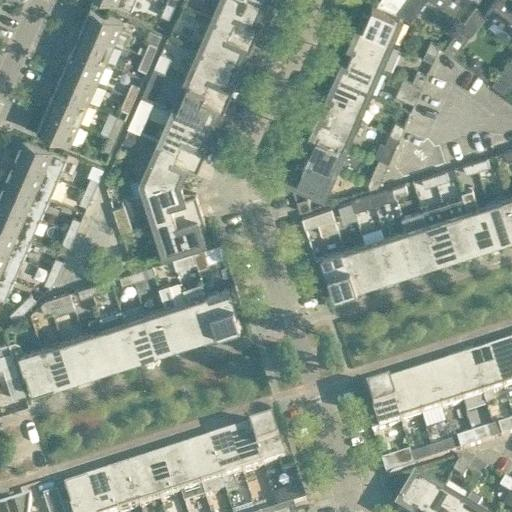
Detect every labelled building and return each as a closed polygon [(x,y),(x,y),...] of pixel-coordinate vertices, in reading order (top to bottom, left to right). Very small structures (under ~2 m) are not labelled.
[(108,0),(131,10),(134,0),(108,0)] [(161,14),(169,17),(175,4),(167,0),(161,14)] [(263,20),(258,17),(264,3),(258,0),(219,0),(212,17),(256,36),(263,20)] [(398,10),(405,0),(379,0),(378,2),(398,10)] [(405,0),(398,10),(410,19),(424,0),(405,0)] [(442,0),(442,1),(456,12),(463,2),(464,0),(442,0)] [(511,0),(493,0),(485,11),(511,31),(511,0)] [(369,12),(364,10),(357,27),(391,42),(402,16),(372,3),(369,12)] [(123,20),(90,5),(81,26),(114,41),(123,45),(127,36),(118,32),(123,20)] [(249,52),(256,36),(212,17),(199,47),(237,64),(244,50),(249,52)] [(81,26),(73,46),(106,61),(114,41),(81,26)] [(354,46),(350,54),(380,67),(391,42),(357,27),(349,44),(354,46)] [(459,27),(456,31),(444,47),(454,55),(469,34),(459,27)] [(154,30),(149,40),(144,54),(152,57),(157,44),(162,33),(154,30)] [(423,57),(430,60),(433,61),(441,42),(431,38),(423,57)] [(73,46),(64,67),(97,81),(106,61),(73,46)] [(236,81),(231,79),(237,64),(199,47),(185,78),(229,97),(236,81)] [(170,56),(160,52),(154,65),(165,70),(170,56)] [(138,66),(146,70),(152,57),(144,54),(138,66)] [(335,77),(369,92),(380,67),(350,54),(347,62),(342,60),(335,77)] [(511,55),(511,56),(504,66),(492,82),(507,93),(511,86),(511,55)] [(154,65),(141,96),(153,101),(166,70),(165,70),(154,65)] [(97,81),(64,67),(55,87),(88,101),(97,81)] [(407,70),(404,77),(422,85),(427,74),(417,70),(416,73),(407,70)] [(328,104),(358,118),(369,92),(335,77),(327,94),(332,96),(328,104)] [(403,77),(396,94),(414,103),(422,85),(404,77),(404,78),(403,77)] [(217,111),(222,114),(229,97),(185,78),(172,109),(211,126),(217,111)] [(125,94),(134,97),(140,84),(131,80),(125,94)] [(46,107),(79,121),(88,101),(55,87),(46,107)] [(120,107),(128,110),(134,97),(125,94),(120,107)] [(313,128),(347,143),(358,118),(328,104),(325,113),(320,111),(313,128)] [(70,142),(79,121),(46,107),(37,128),(70,142)] [(172,109),(158,140),(203,159),(210,143),(204,141),(211,126),(172,109)] [(117,114),(114,121),(109,134),(117,137),(126,117),(117,114)] [(395,120),(390,131),(400,136),(405,125),(395,120)] [(306,155),(336,168),(347,143),(313,128),(305,145),(310,147),(306,155)] [(379,157),(389,161),(400,136),(390,131),(385,142),(380,140),(374,155),(379,157)] [(103,147),(111,151),(117,137),(109,134),(103,147)] [(67,156),(45,146),(24,137),(15,158),(58,176),(67,156)] [(158,140),(141,179),(141,180),(180,182),(180,181),(186,166),(196,170),(196,171),(197,171),(203,159),(158,140)] [(290,179),(325,194),(336,168),(306,155),(303,163),(298,162),(290,179)] [(487,156),(475,160),(478,169),(490,165),(487,156)] [(379,157),(374,170),(383,174),(389,161),(379,157)] [(7,178),(50,196),(58,176),(15,158),(7,178)] [(466,173),(478,169),(475,160),(463,164),(466,173)] [(379,185),(383,174),(374,170),(368,182),(370,188),(379,185)] [(446,170),(433,174),(436,183),(449,178),(446,170)] [(425,186),(436,183),(433,174),(422,177),(425,186)] [(91,175),(85,188),(94,191),(99,179),(91,175)] [(50,196),(7,178),(0,193),(0,199),(41,217),(50,196)] [(185,197),(180,182),(141,180),(154,220),(200,205),(196,193),(195,193),(195,194),(185,197)] [(395,196),(408,192),(405,183),(393,187),(395,196)] [(375,203),(394,197),(391,187),(372,193),(375,203)] [(88,205),(94,191),(85,188),(80,201),(88,205)] [(473,188),(461,192),(463,196),(464,196),(467,209),(480,247),(501,240),(489,201),(478,205),(473,188)] [(375,203),(372,193),(352,200),(355,210),(375,203)] [(511,236),(511,204),(509,195),(489,201),(501,240),(511,236)] [(464,196),(463,196),(442,203),(459,253),(480,247),(467,209),(464,196)] [(297,200),(300,211),(311,208),(308,197),(297,200)] [(41,217),(0,199),(0,223),(32,237),(41,217)] [(338,204),(342,215),(354,211),(354,210),(355,210),(352,200),(338,204)] [(442,203),(422,210),(426,222),(427,221),(439,260),(459,253),(442,203)] [(200,224),(206,222),(200,205),(154,220),(165,253),(205,240),(200,224)] [(306,227),(335,217),(331,207),(302,217),(306,227)] [(73,215),(67,228),(75,232),(81,219),(73,215)] [(427,221),(426,222),(406,228),(418,267),(439,260),(427,221)] [(32,237),(0,223),(0,247),(23,257),(32,237)] [(61,241),(69,245),(75,232),(67,228),(61,241)] [(418,267),(406,228),(385,235),(398,273),(418,267)] [(398,273),(385,235),(365,241),(377,280),(398,273)] [(377,280),(365,241),(344,248),(357,286),(377,280)] [(0,247),(0,271),(14,278),(23,257),(0,247)] [(194,251),(197,261),(196,261),(198,267),(207,264),(206,261),(208,261),(204,248),(194,251)] [(335,293),(357,286),(344,248),(344,249),(335,252),(316,258),(323,281),(330,278),(335,293)] [(175,268),(196,261),(197,261),(194,251),(172,258),(175,268)] [(56,256),(50,269),(58,273),(64,259),(56,256)] [(152,264),(143,268),(145,275),(155,272),(152,264)] [(143,268),(132,271),(134,279),(145,275),(143,268)] [(54,281),(58,273),(50,269),(45,282),(51,285),(54,281)] [(0,295),(5,298),(14,278),(0,271),(0,295)] [(119,275),(121,283),(134,279),(132,271),(119,275)] [(102,281),(90,284),(93,293),(104,289),(102,281)] [(170,282),(158,285),(165,306),(166,306),(178,344),(199,338),(186,299),(176,302),(170,282)] [(185,288),(189,298),(205,292),(201,282),(185,288)] [(78,288),(80,297),(93,293),(90,284),(78,288)] [(207,292),(219,331),(241,324),(236,309),(243,306),(236,284),(207,293),(207,292)] [(49,298),(52,306),(73,299),(70,291),(49,298)] [(37,299),(30,292),(20,302),(26,309),(37,299)] [(186,299),(199,338),(219,331),(207,292),(186,299)] [(52,306),(49,298),(45,299),(41,303),(44,314),(53,311),(52,306)] [(10,312),(16,319),(26,309),(20,302),(10,312)] [(145,312),(158,351),(178,344),(166,306),(165,306),(145,312)] [(124,319),(122,308),(100,315),(116,364),(137,357),(124,319)] [(124,319),(137,357),(158,351),(145,312),(124,319)] [(100,315),(91,318),(94,329),(83,332),(96,371),(116,364),(100,315)] [(62,339),(75,377),(96,371),(83,332),(62,339)] [(42,346),(54,384),(75,377),(62,339),(41,346),(42,346)] [(28,376),(33,391),(54,384),(42,346),(41,346),(22,352),(19,342),(16,343),(15,340),(9,341),(12,350),(19,373),(21,378),(28,376)] [(0,344),(0,353),(12,350),(9,341),(0,344)] [(511,345),(491,352),(504,391),(511,387),(511,345)] [(12,350),(0,353),(0,357),(6,377),(19,373),(12,350)] [(492,394),(504,391),(491,352),(471,359),(483,397),(486,405),(495,402),(492,394)] [(450,366),(462,404),(483,397),(471,359),(450,366)] [(450,366),(430,372),(441,411),(462,404),(450,366)] [(430,372),(409,379),(421,417),(441,411),(430,372)] [(388,386),(401,424),(421,417),(409,379),(388,386)] [(372,433),(401,424),(388,386),(367,393),(372,409),(366,411),(366,410),(365,410),(372,433)] [(511,421),(493,428),(496,439),(511,434),(511,421)] [(264,468),(273,465),(278,463),(281,472),(295,467),(285,436),(278,438),(273,423),(251,430),(264,468)] [(493,428),(472,434),(476,446),(496,439),(493,428)] [(264,468),(251,430),(231,436),(243,475),(264,468)] [(460,451),(476,446),(472,434),(457,439),(460,451)] [(226,495),(238,491),(233,478),(243,475),(231,436),(210,443),(222,482),(224,491),(226,495)] [(452,442),(431,449),(435,459),(455,452),(452,442)] [(210,443),(189,450),(205,497),(224,491),(222,482),(210,443)] [(414,466),(435,459),(431,449),(411,456),(414,466)] [(184,504),(205,497),(189,450),(169,456),(181,495),(184,504)] [(414,466),(411,456),(410,452),(381,461),(385,475),(414,466)] [(456,458),(458,464),(469,470),(475,461),(465,455),(456,458)] [(148,463),(161,502),(181,495),(169,456),(148,463)] [(128,470),(139,506),(140,508),(161,502),(148,463),(128,470)] [(464,479),(464,478),(469,470),(458,464),(453,473),(464,479)] [(128,511),(140,508),(139,506),(128,470),(107,476),(118,511),(128,511)] [(86,483),(95,511),(118,511),(107,476),(86,483)] [(398,511),(429,511),(441,494),(416,479),(414,483),(411,481),(406,480),(402,481),(399,483),(394,490),(395,494),(396,498),(398,502),(401,504),(397,511),(398,511)] [(511,482),(505,479),(500,488),(510,495),(511,491),(511,482)] [(95,511),(86,483),(65,490),(70,505),(62,507),(63,511),(95,511)] [(274,496),(278,509),(306,501),(302,487),(274,496)] [(63,511),(62,507),(57,492),(43,497),(48,511),(63,511)] [(461,511),(464,508),(441,494),(429,511),(461,511)] [(30,511),(32,500),(0,510),(0,511),(30,511)] [(254,511),(268,511),(266,503),(253,507),(254,511)]
